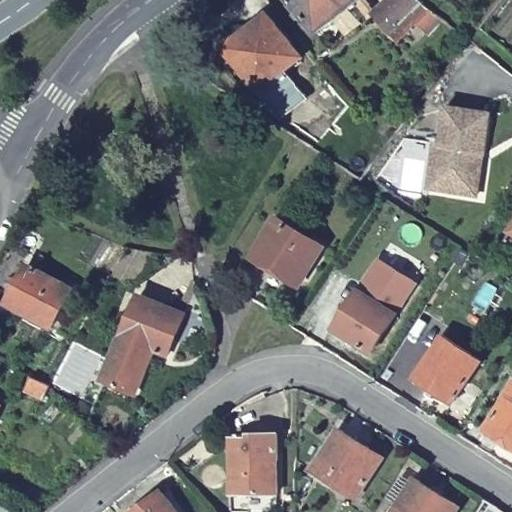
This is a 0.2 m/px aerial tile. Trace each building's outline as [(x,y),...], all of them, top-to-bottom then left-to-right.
[(358,0),(291,0),(303,15),(298,19),(303,25),(308,22),(319,36),(362,5),(358,0)] [(426,37),(440,19),(417,0),(383,0),(393,8),(375,21),(389,39),(402,30),(409,37),(418,30),(426,37)] [(252,85),(256,91),(298,63),(265,16),(226,42),(224,40),(221,39),(217,39),(214,42),(212,46),(214,51),(242,91),(252,85)] [(487,113),(445,107),(440,145),(434,144),(427,189),(469,194),(474,151),(482,152),(487,113)] [(482,152),(474,151),(469,194),(476,196),(482,152)] [(278,218),(254,255),(298,282),(321,245),(278,218)] [(453,260),(461,248),(453,243),(445,256),(453,260)] [(468,253),(461,248),(453,260),(461,265),(468,253)] [(360,286),(334,324),(371,349),(416,280),(380,256),(364,280),(368,282),(363,289),(360,286)] [(28,266),(7,306),(51,330),(71,290),(28,266)] [(360,286),(363,289),(368,282),(364,280),(360,286)] [(139,299),(101,384),(135,399),(155,354),(170,361),(187,318),(139,299)] [(445,335),(417,375),(430,384),(427,389),(444,401),(448,396),(455,400),(482,359),(445,335)] [(50,389),(31,379),(24,393),(43,402),(50,389)] [(511,396),(490,430),(511,444),(511,396)] [(336,430),(311,467),(351,493),(377,456),(336,430)] [(275,441),(234,443),(234,495),(275,494),(275,441)] [(410,478),(388,511),(448,511),(453,505),(410,478)] [(174,511),(162,495),(138,511),(174,511)]
